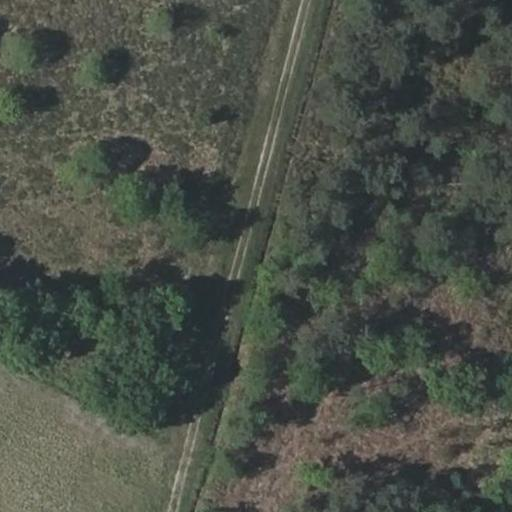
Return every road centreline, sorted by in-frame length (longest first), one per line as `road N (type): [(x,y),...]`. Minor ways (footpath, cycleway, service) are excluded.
road 1 (track): [(192,511),(326,0)]
road 2 (track): [(0,232),(234,352)]
road 3 (track): [(0,320),(213,430)]
